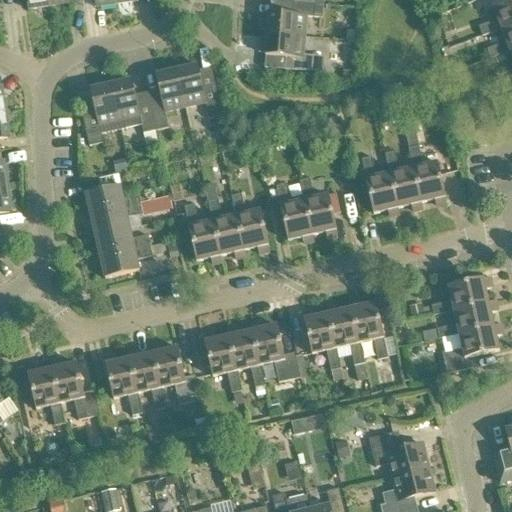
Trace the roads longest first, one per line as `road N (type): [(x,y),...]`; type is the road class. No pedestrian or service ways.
road 1 (residential): [(27,281),(65,323),(87,333),(511,227)]
road 2 (residential): [(27,281),(43,250),(47,83)]
road 3 (residential): [(47,83),(70,57),(170,25),(182,0)]
road 4 (residential): [(477,511),(461,436),(467,419),(511,394)]
